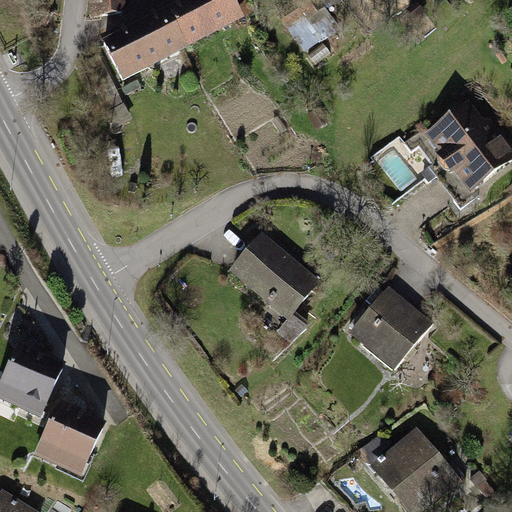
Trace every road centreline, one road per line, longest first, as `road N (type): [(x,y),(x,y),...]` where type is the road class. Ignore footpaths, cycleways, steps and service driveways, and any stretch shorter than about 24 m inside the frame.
road 1 (residential): [(96,282),(223,205),(288,184),(336,194),(511,333)]
road 2 (primary): [(96,282),(173,401),(260,511)]
road 3 (residential): [(0,224),(121,417)]
road 4 (primary): [(0,111),(96,282)]
road 5 (residential): [(0,90),(25,92),(67,62),(78,0)]
